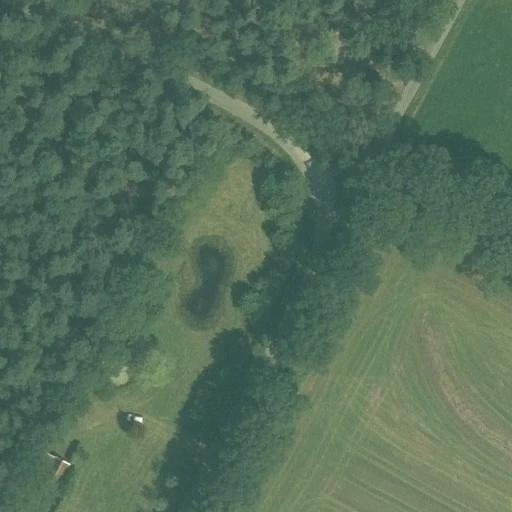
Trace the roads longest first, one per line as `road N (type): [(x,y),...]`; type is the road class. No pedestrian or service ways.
road 1 (unclassified): [(319,193),(293,146),(268,125),(15,0)]
road 2 (unclassified): [(180,511),(316,266),(324,218),(319,193)]
road 3 (unclassified): [(319,193),(366,169),(461,0)]
